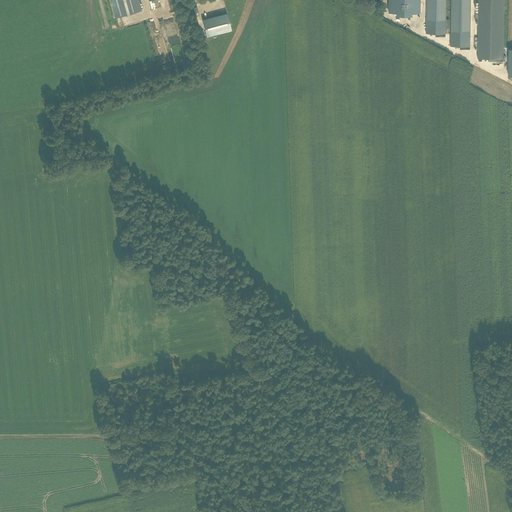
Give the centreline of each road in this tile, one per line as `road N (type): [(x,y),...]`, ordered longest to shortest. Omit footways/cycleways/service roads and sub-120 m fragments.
road 1 (track): [(0,436),(108,435),(124,486),(193,477),(201,511)]
road 2 (track): [(424,511),(413,422),(419,412),(511,474)]
